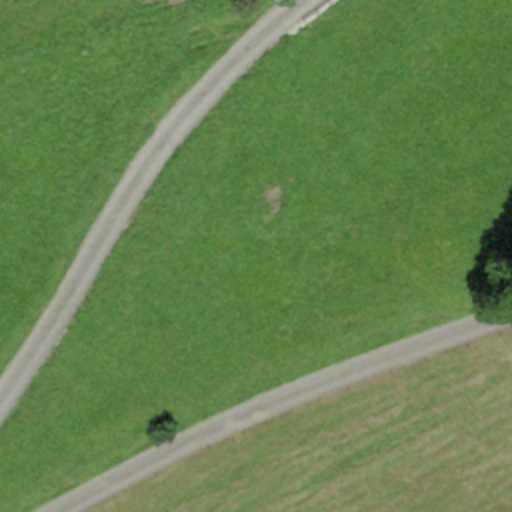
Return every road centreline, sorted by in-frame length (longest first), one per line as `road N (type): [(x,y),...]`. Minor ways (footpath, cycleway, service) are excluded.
road 1 (track): [(331,0),(201,97),(0,371)]
road 2 (track): [(61,511),(106,486),(511,320)]
